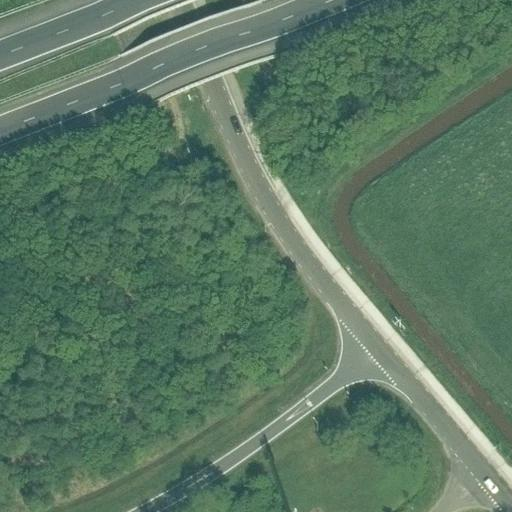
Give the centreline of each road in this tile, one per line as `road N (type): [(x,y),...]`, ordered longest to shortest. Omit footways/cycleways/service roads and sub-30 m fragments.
road 1 (secondary): [(378,350),(261,195),(177,0)]
road 2 (motorway): [(0,130),(336,0)]
road 3 (motorway): [(145,511),(241,454),(378,350)]
road 4 (secondary): [(484,475),(378,350)]
road 5 (motorway): [(148,0),(0,56)]
